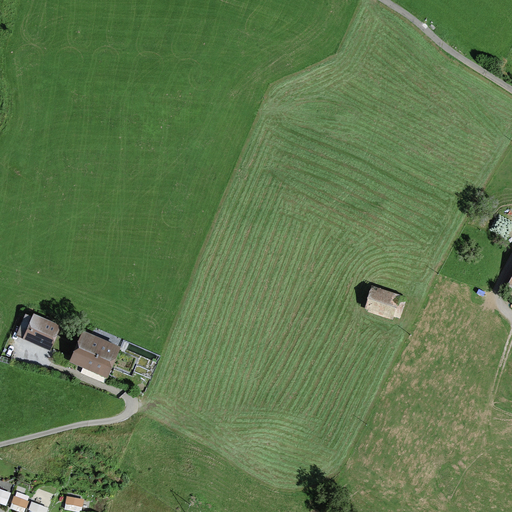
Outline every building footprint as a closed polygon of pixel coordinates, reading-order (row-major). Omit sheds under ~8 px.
[(395,319),(403,293),(373,283),(365,309),(395,319)] [(62,322),(34,310),(27,325),(21,322),(16,334),(50,349),(62,322)] [(122,344),(83,327),(69,359),(108,376),(122,344)] [(0,502),(7,505),(12,492),(0,486),(0,502)] [(15,494),(11,507),(23,511),(25,511),(30,500),(15,494)] [(65,509),(83,511),(84,497),(67,495),(65,509)] [(46,511),(48,505),(32,501),(28,511),(46,511)]
